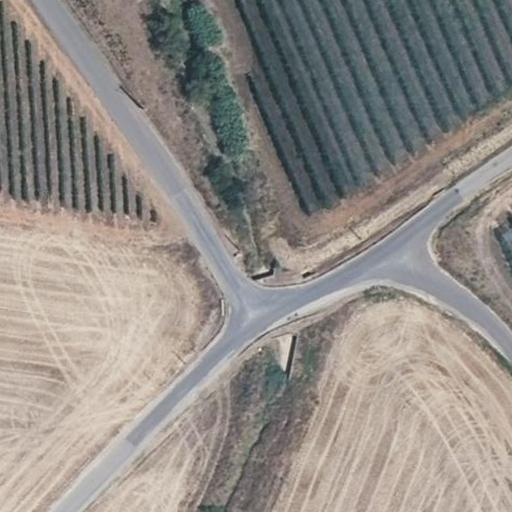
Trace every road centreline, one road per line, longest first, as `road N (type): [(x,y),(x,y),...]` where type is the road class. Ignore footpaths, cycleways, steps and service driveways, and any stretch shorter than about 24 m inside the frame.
road 1 (unclassified): [(42,0),(256,317)]
road 2 (unclassified): [(75,511),(256,317)]
road 3 (unclassified): [(256,317),(403,255)]
road 4 (unclassified): [(511,159),(477,178),(403,255)]
road 5 (unclassified): [(511,352),(403,255)]
